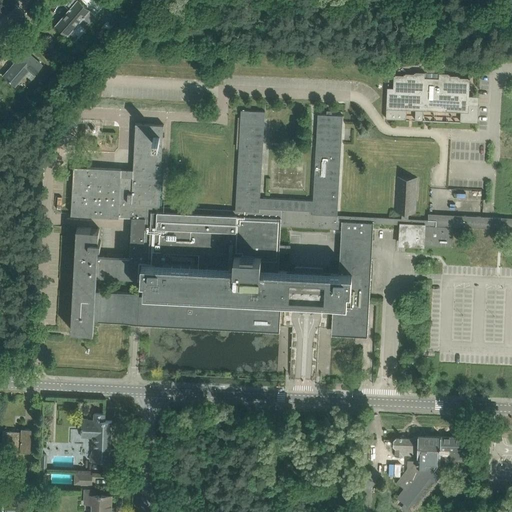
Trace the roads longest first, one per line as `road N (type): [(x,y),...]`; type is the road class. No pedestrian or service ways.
road 1 (tertiary): [(511,409),(151,391)]
road 2 (tertiary): [(151,391),(0,383)]
road 3 (unclassified): [(146,511),(151,391)]
